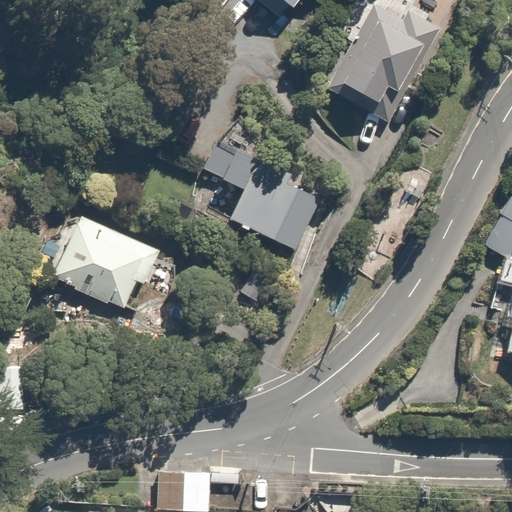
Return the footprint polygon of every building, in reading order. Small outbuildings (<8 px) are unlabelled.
[(279,0),(295,13),(305,0),(321,0),(322,0),(279,0)] [(398,21),(372,6),(325,92),(389,126),(442,29),(405,8),(398,21)] [(228,218),(230,219),(240,225),(236,231),(247,238),(250,232),(290,257),(324,203),(221,140),(204,168),(244,193),(228,218)] [(78,218),(53,273),(53,274),(56,277),(60,280),(64,283),(68,286),(72,289),(76,292),(80,294),(85,296),(89,299),(94,301),(98,302),(103,304),(108,306),(113,307),(117,308),(122,309),(127,310),(140,283),(145,286),(159,255),(78,218)] [(511,309),(500,360),(511,362),(511,264),(500,262),(494,287),(511,291),(511,309)] [(0,409),(23,409),(22,365),(0,365),(0,409)] [(155,466),(151,507),(205,511),(240,511),(244,475),(155,466)]
